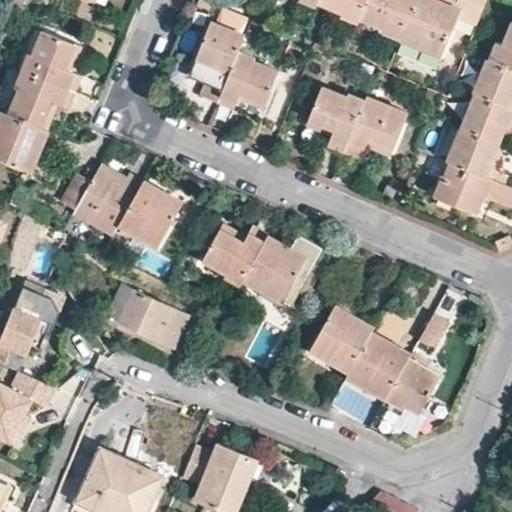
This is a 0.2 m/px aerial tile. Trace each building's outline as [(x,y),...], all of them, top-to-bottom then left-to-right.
[(207,10),(210,0),(194,0),(193,4),(207,10)] [(323,0),(343,7),(341,11),(358,17),(359,14),(364,0),(323,0)] [(364,0),(359,14),(386,24),(385,28),(401,34),(413,0),(364,0)] [(477,17),(483,0),(440,0),(440,1),(436,0),(413,0),(401,34),(442,51),(458,10),(477,17)] [(240,45),(251,15),(230,7),(225,21),(212,15),(197,53),(217,61),(215,67),(205,91),(220,97),(240,45)] [(511,20),(503,17),(494,41),(489,39),(484,54),(511,64),(511,20)] [(32,51),(26,68),(80,89),(86,72),(77,69),(69,66),(78,39),(47,28),(37,54),(32,51)] [(88,42),(78,39),(69,66),(77,69),(88,42)] [(258,53),(240,45),(220,97),(237,105),(241,94),(244,87),(269,97),(282,65),(258,55),(258,53)] [(195,59),(215,67),(217,61),(197,53),(195,59)] [(511,86),(511,64),(484,54),(482,53),(468,87),(472,88),(507,102),(511,104),(511,95),(509,95),(511,86)] [(80,89),(26,68),(20,85),(25,87),(15,113),(47,125),(56,100),(65,103),(73,107),(80,89)] [(346,149),(367,96),(349,89),(347,95),(322,85),(310,117),(335,127),(333,133),(329,142),(346,149)] [(266,103),(269,97),(244,87),(241,94),(266,103)] [(495,137),(502,139),(504,133),(497,130),(507,102),(472,88),(459,123),(495,137)] [(409,106),(369,90),(367,96),(346,149),(363,155),(370,138),(372,131),(396,140),(409,106)] [(47,125),(55,129),(65,103),(56,100),(47,125)] [(511,108),(511,104),(507,102),(497,130),(504,133),(511,108)] [(47,125),(15,113),(6,109),(0,125),(0,156),(39,171),(46,152),(39,150),(42,141),(50,143),(55,129),(47,125)] [(335,127),(310,117),(308,123),(333,133),(335,127)] [(485,164),(495,137),(459,123),(447,157),(449,158),(490,173),(492,166),(485,164)] [(372,131),(370,138),(393,148),(396,140),(372,131)] [(492,166),(502,139),(495,137),(485,164),(492,166)] [(39,150),(46,152),(50,143),(42,141),(39,150)] [(131,171),(106,157),(103,164),(128,177),(131,171)] [(511,189),(511,181),(490,173),(449,158),(443,176),(438,173),(432,193),(466,207),(473,188),(481,191),(508,202),(511,189)] [(122,221),(146,180),(131,171),(128,177),(103,164),(79,207),(118,229),(122,221)] [(147,178),(146,180),(122,221),(161,244),(186,200),(168,190),(164,198),(155,193),(159,185),(147,178)] [(70,185),(61,205),(75,211),(84,191),(70,185)] [(168,190),(159,185),(155,193),(164,198),(168,190)] [(474,210),(481,191),(473,188),(466,207),(474,210)] [(43,219),(26,211),(24,217),(21,222),(18,229),(16,236),(14,244),(13,252),(11,262),(29,269),(47,221),(43,219)] [(243,240),(248,231),(225,219),(220,227),(243,240)] [(9,223),(1,220),(0,223),(0,240),(2,241),(9,223)] [(222,275),(239,284),(242,278),(266,234),(251,225),(248,231),(243,240),(220,227),(202,257),(226,270),(222,275)] [(284,254),(275,249),(280,241),(266,234),(242,278),(281,300),(290,284),(308,293),(323,265),(289,246),(284,254)] [(289,246),(280,241),(275,249),(284,254),(289,246)] [(0,360),(2,361),(10,345),(25,351),(22,355),(26,357),(31,358),(34,359),(37,358),(39,358),(41,356),(42,353),(44,348),(41,347),(53,320),(40,316),(47,297),(12,284),(0,319),(0,325),(8,329),(4,335),(0,333),(0,360)] [(193,316),(122,285),(107,318),(122,325),(121,328),(177,353),(193,316)] [(333,303),(350,313),(353,307),(336,298),(333,303)] [(369,330),(372,325),(350,313),(333,303),(308,347),(347,369),(369,330)] [(447,319),(432,311),(417,337),(433,345),(447,319)] [(369,330),(347,369),(345,374),(385,396),(407,357),(409,353),(369,330)] [(409,353),(407,357),(425,367),(427,361),(410,351),(409,353)] [(407,357),(385,396),(403,406),(404,402),(417,409),(437,373),(425,367),(407,357)] [(31,373),(21,369),(14,386),(0,378),(0,432),(22,443),(30,424),(24,421),(29,412),(36,399),(50,405),(59,386),(31,373)] [(35,415),(29,412),(24,421),(30,424),(35,415)] [(231,445),(220,441),(217,447),(228,452),(231,445)] [(231,511),(235,511),(250,478),(253,479),(262,459),(231,445),(228,452),(217,447),(215,452),(195,444),(182,477),(201,485),(196,497),(231,511)] [(145,511),(164,473),(100,445),(76,498),(106,511),(145,511)] [(0,476),(0,497),(9,481),(0,476)] [(381,490),(372,500),(395,511),(416,511),(417,509),(381,490)]
